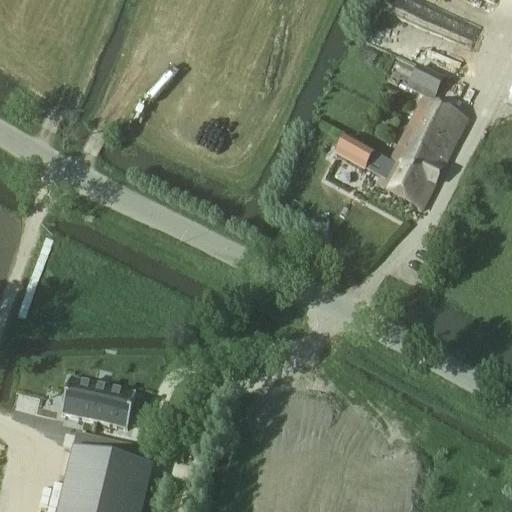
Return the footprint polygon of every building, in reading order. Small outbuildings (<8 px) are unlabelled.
[(417,69),(409,84),(436,97),(444,82),(417,69)] [(421,102),(390,162),(377,188),(420,214),(467,123),(418,95),(415,99),(421,102)] [(362,174),(372,155),(347,142),(337,162),(362,174)] [(69,381),(60,417),(126,433),(135,397),(69,381)] [(98,442),(94,456),(122,462),(125,449),(98,442)] [(73,453),(58,511),(142,511),(152,472),(73,453)]
